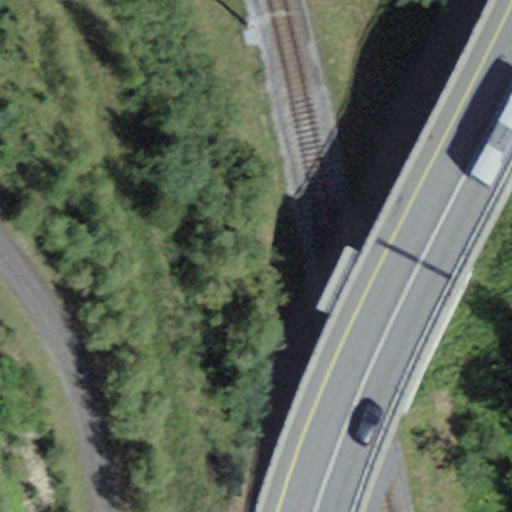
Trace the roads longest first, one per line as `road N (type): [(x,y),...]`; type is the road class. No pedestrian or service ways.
road 1 (track): [(76,0),(178,356),(196,457),(195,511)]
road 2 (primary): [(511,81),(376,351),(315,511)]
